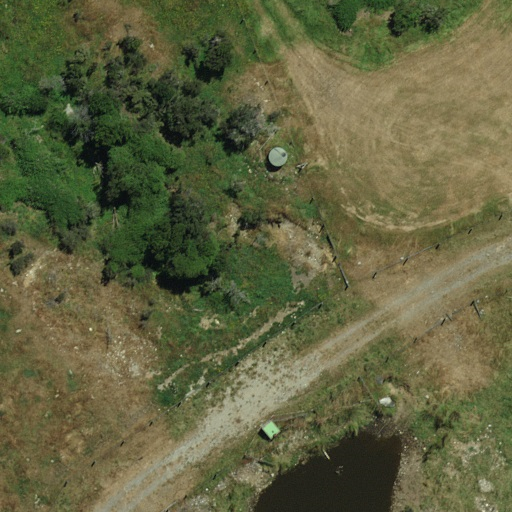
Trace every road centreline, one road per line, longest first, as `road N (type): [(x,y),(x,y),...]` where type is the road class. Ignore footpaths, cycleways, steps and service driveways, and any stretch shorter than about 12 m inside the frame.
road 1 (track): [(122,511),(422,290),(511,290)]
road 2 (track): [(422,290),(268,0)]
